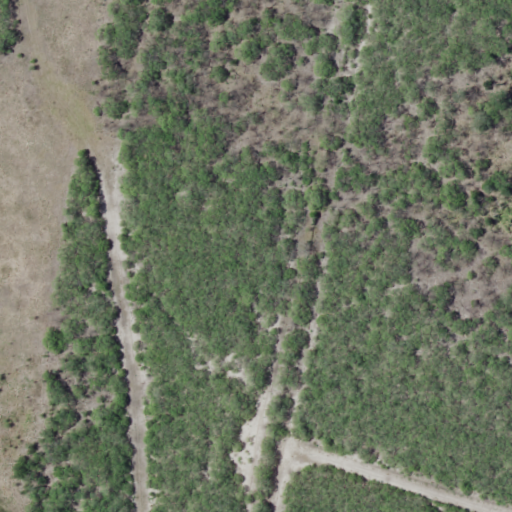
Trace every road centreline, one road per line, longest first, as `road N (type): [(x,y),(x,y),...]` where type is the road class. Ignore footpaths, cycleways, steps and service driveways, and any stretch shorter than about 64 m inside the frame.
road 1 (track): [(275,511),(363,0)]
road 2 (track): [(447,511),(283,466)]
